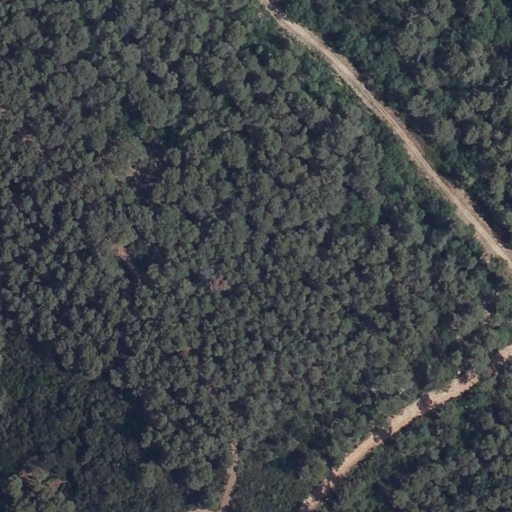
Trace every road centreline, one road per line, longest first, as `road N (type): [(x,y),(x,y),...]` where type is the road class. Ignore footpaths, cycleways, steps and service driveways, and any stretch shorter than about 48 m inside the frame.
road 1 (track): [(511,261),(358,83),(271,0)]
road 2 (track): [(297,511),(397,417),(511,349)]
